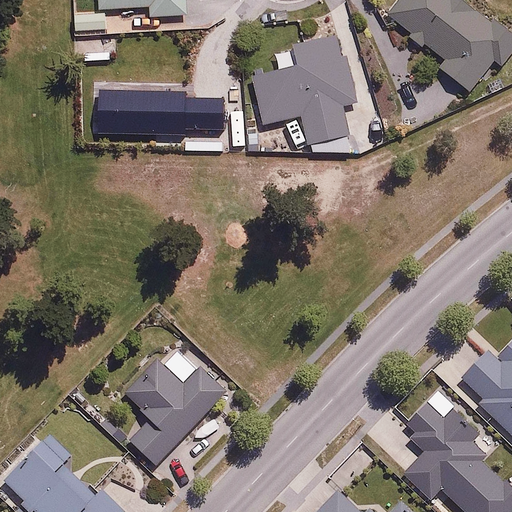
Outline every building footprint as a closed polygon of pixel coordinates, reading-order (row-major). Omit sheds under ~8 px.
[(104,0),(105,9),(152,6),(153,17),(188,15),(187,0),(104,0)] [(511,30),(471,0),(399,0),(389,14),(448,58),(442,66),(474,91),(497,61),(504,67),(511,56),(511,30)] [(345,108),(360,105),(348,56),(344,57),(339,35),(276,50),(281,70),(254,76),(265,122),(302,113),(309,143),(351,134),(345,108)] [(492,351),(467,376),(487,397),(483,401),(511,430),(511,345),(498,358),(492,351)] [(161,359),(128,392),(152,417),(131,438),(158,465),(230,393),(203,366),(185,384),(161,359)] [(445,419),(429,403),(412,420),(421,429),(414,437),(428,452),(408,472),(435,499),(445,490),(466,511),(511,511),(511,485),(470,443),(482,431),(458,407),(445,419)] [(66,462),(73,455),(51,434),(7,480),(26,499),(23,503),(32,511),(36,511),(38,511),(127,511),(129,510),(106,488),(99,494),(66,462)] [(365,511),(363,511),(342,490),(320,511),(418,511),(405,499),(392,511),(382,511),(374,503),(365,511)]
